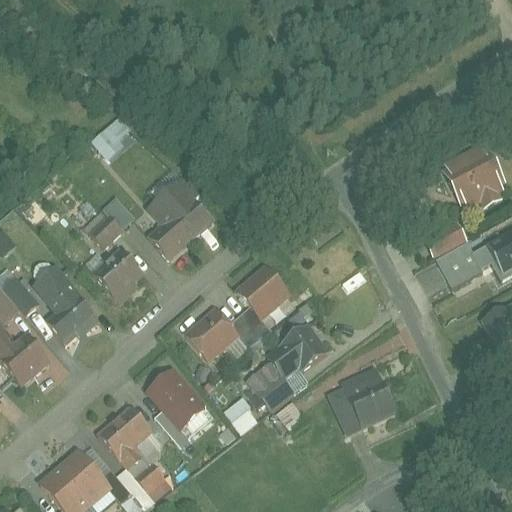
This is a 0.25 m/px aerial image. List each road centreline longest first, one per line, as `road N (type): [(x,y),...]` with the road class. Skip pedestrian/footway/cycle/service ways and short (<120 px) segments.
road 1 (residential): [(0,461),(247,239),(334,174)]
road 2 (residential): [(334,174),(471,449)]
road 3 (residential): [(334,174),(511,48)]
road 4 (unknown): [(408,312),(284,413)]
road 5 (residential): [(347,511),(383,484),(471,449)]
